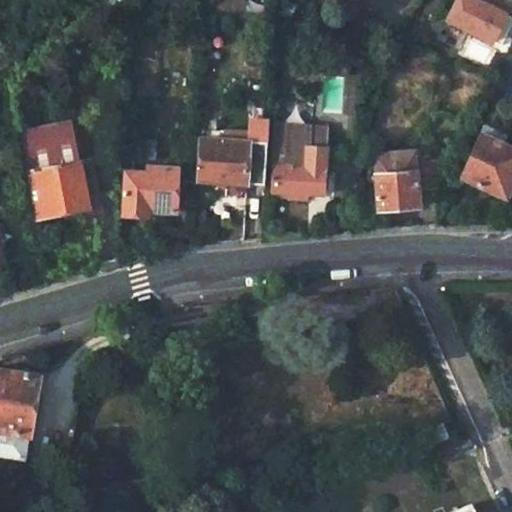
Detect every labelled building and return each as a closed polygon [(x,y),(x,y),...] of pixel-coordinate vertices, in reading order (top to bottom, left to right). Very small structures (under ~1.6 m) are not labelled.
[(502,3),(497,0),(458,0),(448,22),(493,44),(507,16),(498,11),(502,3)] [(202,140),(200,183),(266,187),(269,119),(249,118),(248,143),(202,140)] [(507,136),(485,125),(461,178),(507,199),(511,187),(511,148),(503,144),(507,136)] [(325,197),(328,146),(304,145),(305,127),(276,127),(273,194),(289,195),(289,201),(308,202),(309,196),(325,197)] [(329,128),(305,127),(304,145),(328,146),(329,128)] [(76,129),(20,140),(35,225),(93,211),(90,199),(100,197),(93,160),(83,161),(76,129)] [(158,140),(123,139),(122,158),(156,160),(158,140)] [(439,188),(437,163),(417,164),(416,152),(377,154),(381,213),(420,210),(419,190),(439,188)] [(179,216),(182,169),(147,167),(146,173),(125,172),(123,219),(152,221),(153,215),(179,216)] [(24,291),(20,269),(6,272),(10,295),(24,291)] [(0,453),(25,457),(37,374),(0,369),(0,453)] [(448,438),(443,425),(420,435),(427,449),(448,438)]
